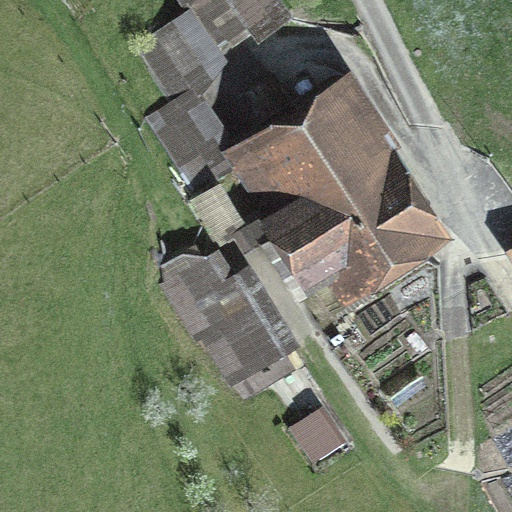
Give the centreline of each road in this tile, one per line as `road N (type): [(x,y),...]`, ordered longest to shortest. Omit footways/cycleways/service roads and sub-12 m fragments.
road 1 (track): [(466,205),(452,289),(463,511)]
road 2 (unclassified): [(362,0),(466,205)]
